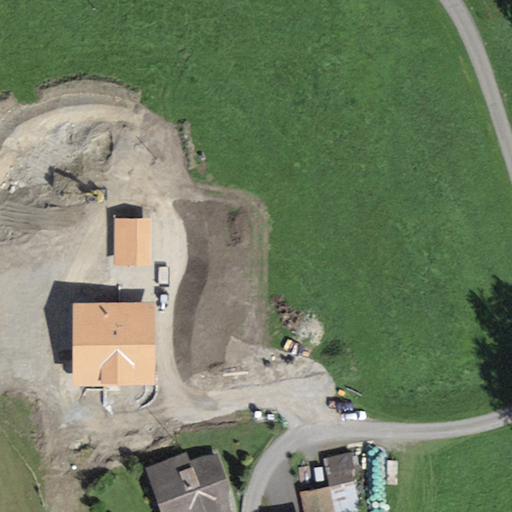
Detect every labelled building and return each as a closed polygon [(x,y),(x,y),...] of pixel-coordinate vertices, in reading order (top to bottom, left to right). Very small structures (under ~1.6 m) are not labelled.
[(114,217),(114,221),(80,219),(76,268),(111,271),(109,289),(176,294),(181,222),(159,220),(161,211),(119,203),(117,217),(114,217)] [(215,349),(217,309),(190,308),(188,348),(215,349)] [(137,383),(136,309),(45,309),(46,383),(137,383)] [(209,393),(209,379),(195,379),(194,393),(209,393)] [(217,454),(202,455),(190,459),(187,451),(145,467),(162,511),(228,511),(233,510),(228,498),(230,487),(217,454)] [(330,485),(300,491),(304,511),(357,511),(362,511),(350,453),(324,458),(330,485)]
